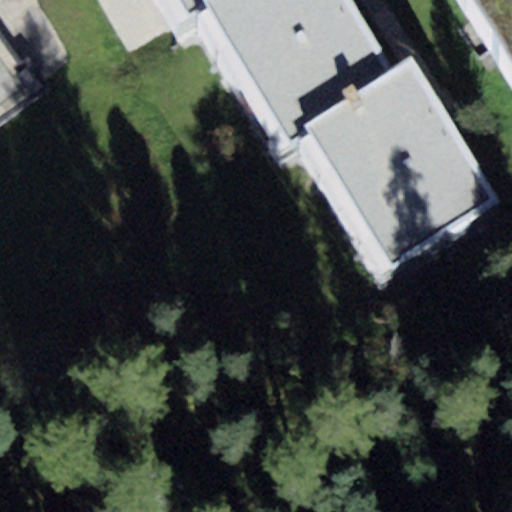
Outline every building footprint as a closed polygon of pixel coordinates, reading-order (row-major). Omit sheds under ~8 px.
[(0,0),(0,45),(34,93),(120,33),(96,0),(0,0)] [(98,0),(120,33),(170,0),(98,0)] [(184,0),(198,21),(231,0),(184,0)] [(363,0),(243,0),(222,13),(305,141),(411,73),(363,0)] [(511,0),(460,0),(511,84),(511,0)] [(0,118),(34,93),(0,45),(0,118)] [(511,214),(422,75),(325,137),(416,278),(511,216),(511,214)]
